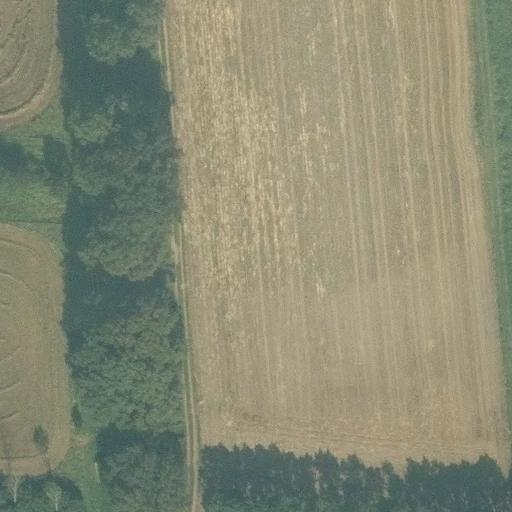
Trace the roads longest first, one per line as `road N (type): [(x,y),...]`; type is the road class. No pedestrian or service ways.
road 1 (track): [(151,0),(180,265),(191,511)]
road 2 (track): [(489,0),(511,263)]
